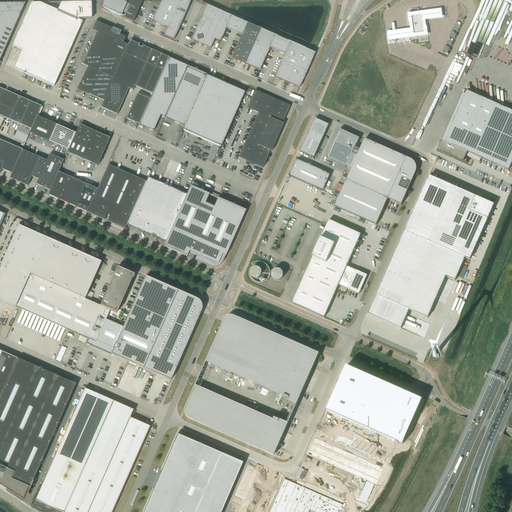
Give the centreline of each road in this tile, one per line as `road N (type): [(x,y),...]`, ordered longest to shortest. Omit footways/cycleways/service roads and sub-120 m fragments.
road 1 (unclassified): [(305,105),(426,163),(351,337)]
road 2 (unclassified): [(267,194),(0,75)]
road 3 (unclassified): [(343,355),(297,456),(285,465),(168,417)]
road 4 (unclassified): [(227,282),(0,182)]
road 5 (unclassified): [(0,204),(219,301)]
road 6 (unclassified): [(98,13),(305,105)]
road 7 (unclassified): [(0,343),(168,417)]
road 8 (motorway): [(511,347),(456,473)]
road 9 (unclassified): [(351,337),(227,282)]
road 10 (unclassified): [(219,301),(343,355)]
road 11 (unclassified): [(219,301),(168,417)]
